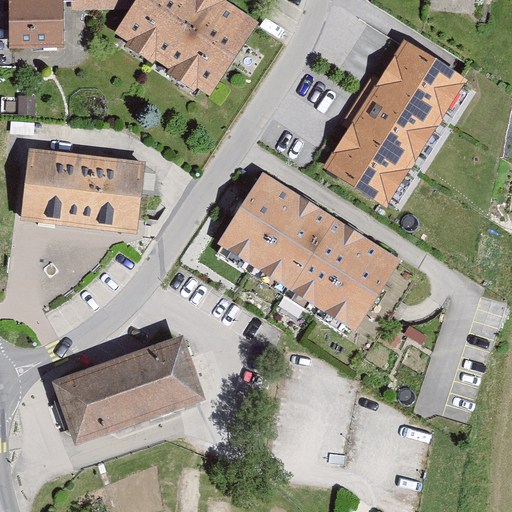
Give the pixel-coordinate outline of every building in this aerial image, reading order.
[(261,5),(252,0),(16,0),(17,28),(17,41),(75,36),(75,3),(129,7),(118,25),(219,84),(261,5)] [(468,79),(405,38),(379,78),(373,74),(341,124),(347,128),(323,166),(386,206),(468,79)] [(29,149),(21,216),(138,230),(146,163),(29,149)] [(257,174),(212,246),(352,340),(402,266),(295,198),(257,174)] [(180,338),(46,385),(69,449),(201,404),(180,338)]
